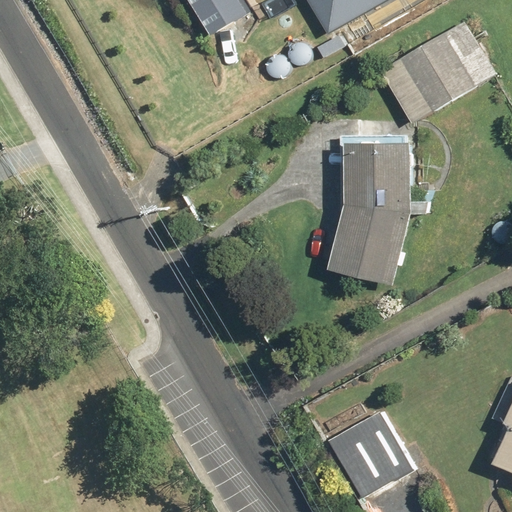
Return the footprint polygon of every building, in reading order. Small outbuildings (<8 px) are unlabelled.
[(321,0),(335,23),(375,0),(321,0)] [(470,20),(385,66),(415,121),(500,75),(470,20)] [(354,203),(335,262),(400,283),(413,215),(412,143),(354,144),(354,203)] [(511,421),(511,423),(495,462),(511,469),(511,372),(494,413),(511,421)] [(388,407),(333,435),(362,493),(417,465),(388,407)]
